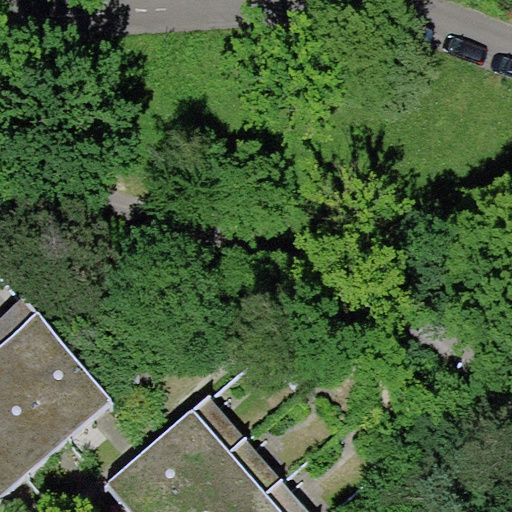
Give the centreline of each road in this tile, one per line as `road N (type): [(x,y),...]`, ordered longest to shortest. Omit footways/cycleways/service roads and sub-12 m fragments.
road 1 (residential): [(21,6),(305,0)]
road 2 (residential): [(332,0),(511,56)]
